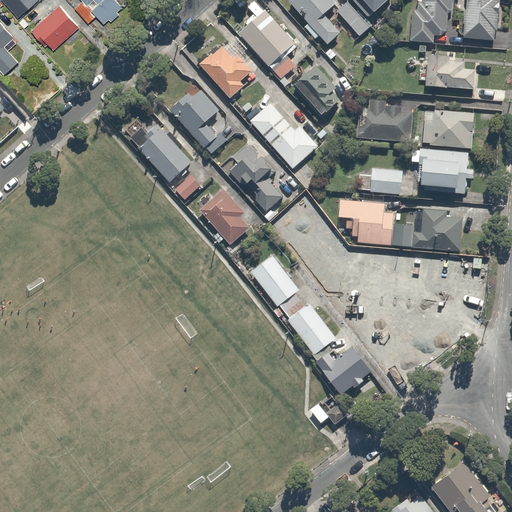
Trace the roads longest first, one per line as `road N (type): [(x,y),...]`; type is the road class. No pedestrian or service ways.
road 1 (residential): [(0,177),(198,0)]
road 2 (residential): [(284,511),(419,410),(503,379)]
